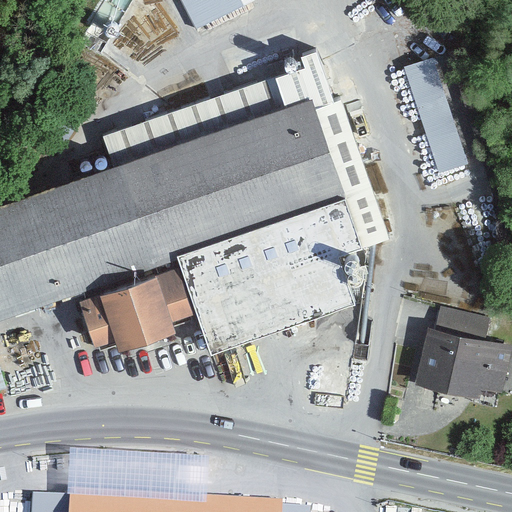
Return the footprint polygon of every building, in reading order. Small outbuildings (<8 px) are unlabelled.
[(182,0),(194,24),(245,0),(182,0)] [(467,165),(441,55),(396,66),(422,176),(467,165)] [(360,245),(307,96),(0,204),(0,321),(175,260),(208,353),(352,302),(335,254),(360,245)] [(73,302),(87,342),(110,335),(113,344),(169,325),(167,318),(186,312),(171,268),(73,302)] [(486,320),(439,309),(434,328),(424,325),(411,385),(475,399),(478,389),(499,393),(509,347),(481,341),(486,320)] [(199,497),(201,463),(64,454),(61,493),(23,491),(21,511),(277,511),(278,502),(199,497)]
